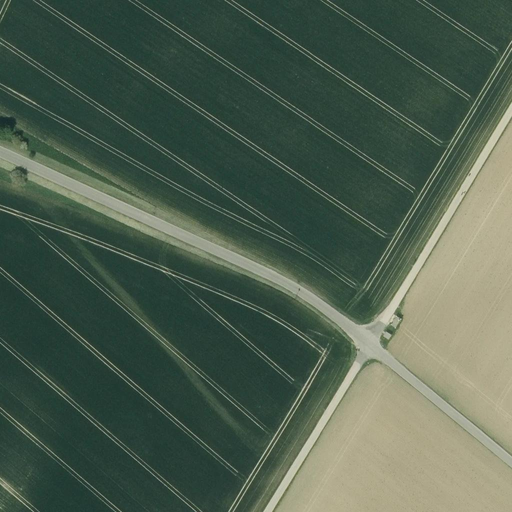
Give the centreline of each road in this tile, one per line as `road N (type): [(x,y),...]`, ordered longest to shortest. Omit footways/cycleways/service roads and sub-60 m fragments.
road 1 (residential): [(0,152),(299,289),(511,459)]
road 2 (track): [(269,511),(511,109)]
